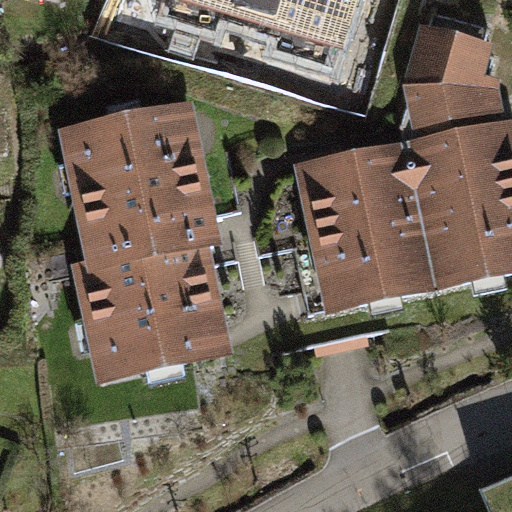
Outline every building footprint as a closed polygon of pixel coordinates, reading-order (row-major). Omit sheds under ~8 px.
[(64,0),(23,0),(61,11),(64,0)] [(188,0),(183,27),(329,60),(342,0),(188,0)] [(412,147),(299,170),(326,306),(328,320),(511,283),(511,117),(508,118),(501,82),(486,77),(494,53),(421,29),(401,92),(412,147)] [(193,106),(57,136),(87,274),(75,277),(99,390),(230,361),(226,340),(208,259),(226,255),(193,106)] [(511,511),(511,482),(481,496),(488,511),(511,511)]
